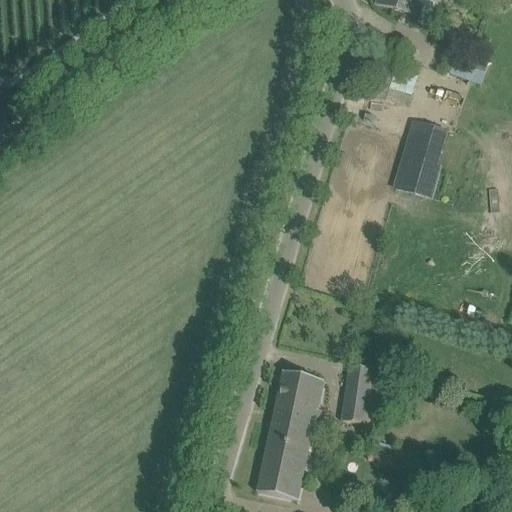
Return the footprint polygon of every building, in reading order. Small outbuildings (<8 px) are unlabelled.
[(377,0),(376,5),(428,23),(436,0),(377,0)] [(412,50),(409,49),(390,42),(371,99),(409,112),(415,97),(412,96),(422,67),(408,62),(412,50)] [(449,46),(440,72),(480,87),(490,61),(449,46)] [(419,122),(400,186),(424,193),(443,129),(419,122)] [(349,367),(340,424),(371,429),(381,372),(349,367)] [(325,383),(303,378),(283,374),(275,412),(317,420),(318,418),(325,383)] [(323,419),(318,418),(317,420),(275,412),(257,494),(298,503),(312,435),(319,437),(323,419)] [(369,462),(413,477),(420,457),(376,442),(369,462)]
